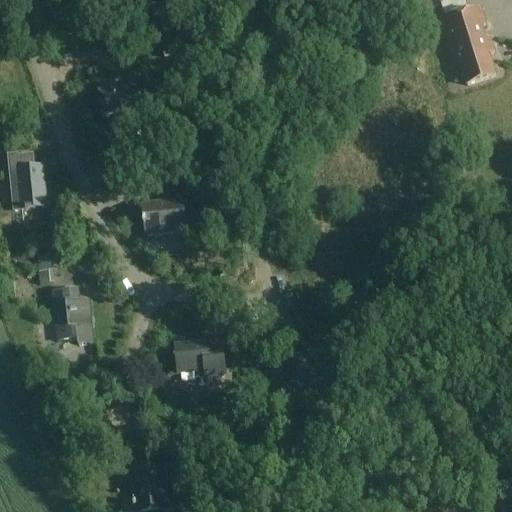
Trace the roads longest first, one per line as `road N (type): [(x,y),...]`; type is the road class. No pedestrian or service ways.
road 1 (track): [(321,370),(273,315),(243,302),(181,296),(131,271),(68,158),(24,0)]
road 2 (unclassified): [(268,511),(315,379),(335,348),(372,314),(511,231)]
road 3 (track): [(273,315),(260,235),(274,70),(258,30),(231,0)]
